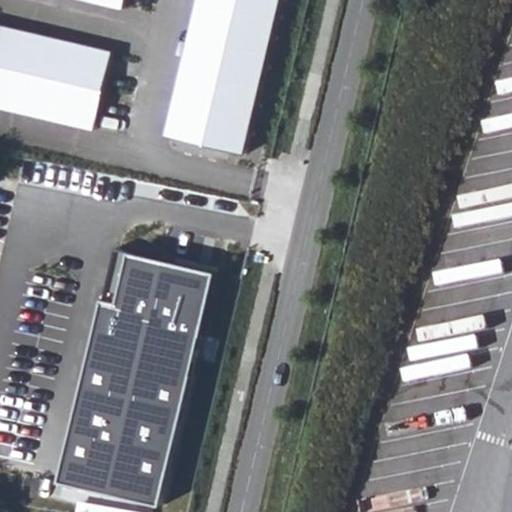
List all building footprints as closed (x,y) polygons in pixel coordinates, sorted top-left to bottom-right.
[(128,0),(90,0),(126,9),(128,0)] [(285,0),(200,0),(169,133),(248,155),(285,0)] [(114,50),(0,24),(0,105),(97,128),(114,50)] [(101,328),(200,351),(220,268),(134,249),(123,300),(108,296),(101,328)] [(200,351),(101,328),(64,477),(164,501),(200,351)]
